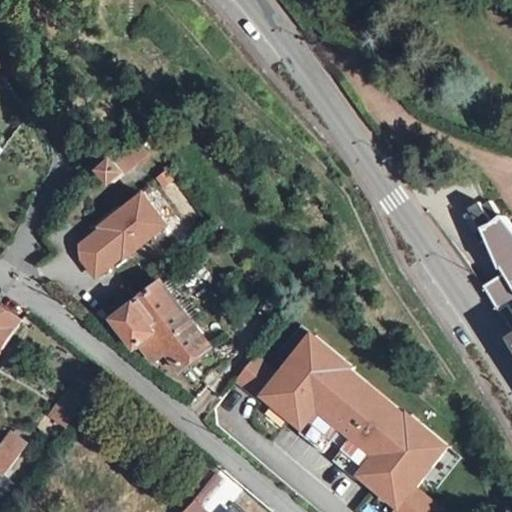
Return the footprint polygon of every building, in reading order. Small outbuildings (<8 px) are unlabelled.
[(138,148),(120,165),(130,176),(149,159),(138,148)] [(130,176),(120,165),(106,178),(116,188),(130,176)] [(107,228),(86,245),(88,258),(101,276),(128,255),(129,257),(172,224),(149,193),(106,226),(107,228)] [(488,248),(495,243),(491,234),(499,231),(507,223),(496,206),(489,210),(487,208),(477,214),(478,217),(471,222),(488,248)] [(510,274),(511,272),(511,278),(493,289),(511,322),(511,229),(507,223),(499,231),(491,234),(495,243),(510,274)] [(216,344),(166,280),(118,318),(141,347),(145,344),(158,358),(171,349),(186,367),(216,344)] [(0,357),(3,359),(26,317),(0,302),(0,357)] [(283,354),(294,363),(318,334),(307,325),(283,354)] [(261,353),(240,377),(266,399),(270,394),(309,426),(305,431),(329,450),(331,448),(341,456),(339,458),(363,478),(366,473),(404,504),(400,509),(404,511),(441,511),(446,505),(421,485),(430,475),(454,445),(455,444),(416,411),(414,414),(357,367),(359,365),(319,332),(318,334),(294,363),(286,373),(261,353)] [(69,428),(79,413),(67,404),(57,418),(69,428)] [(0,469),(12,477),(32,444),(16,434),(0,460),(0,469)] [(465,454),(454,445),(430,475),(441,484),(465,454)]
